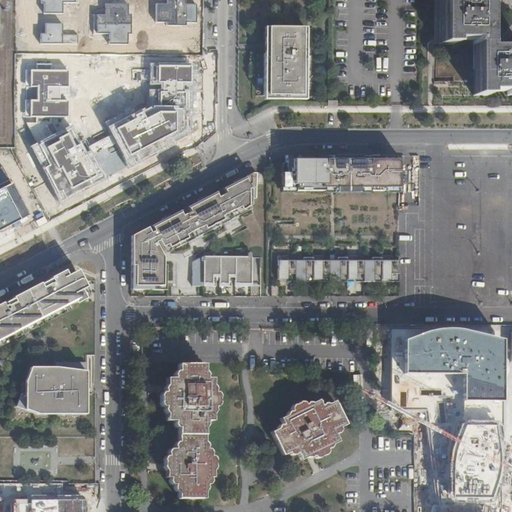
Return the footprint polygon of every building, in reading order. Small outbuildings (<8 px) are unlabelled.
[(486,96),(486,91),(507,91),(507,95),(511,95),(511,44),(506,44),(506,47),(486,47),(486,0),(438,0),(439,44),(453,44),(453,40),(473,41),(473,95),(486,96)] [(263,54),(263,96),(304,95),(304,27),(266,27),(266,54),(263,54)] [(399,157),(285,156),(285,164),(281,164),(281,189),(399,189),(399,157)] [(165,287),(165,264),(160,253),(177,244),(178,247),(188,242),(185,236),(189,234),(193,242),(202,237),(200,233),(213,226),(214,229),(224,224),(221,218),(225,216),(229,224),(238,219),(236,214),(251,207),(251,200),(256,200),(256,174),(253,174),(130,236),(130,286),(165,287)] [(250,281),(250,254),(246,254),(246,258),(200,258),(191,262),(191,287),(215,287),(215,281),(218,281),(218,287),(230,287),(230,281),(233,281),(233,287),(246,287),(246,281),(250,281)] [(399,283),(399,261),(391,261),(391,256),(381,256),(381,258),(371,258),(371,261),(364,261),(356,261),(356,256),(347,256),(347,258),(337,258),(337,261),(329,261),(322,261),(322,256),(312,256),(312,258),(302,258),(302,261),(295,262),(287,262),(287,256),(277,256),(277,281),(288,281),(288,283),(312,283),(312,281),(323,281),(323,283),(329,283),(347,283),(347,281),(357,281),(357,283),(364,283),(381,283),(381,280),(392,280),(392,283),(399,283)] [(63,271),(0,303),(0,338),(82,296),(79,291),(80,290),(84,288),(75,271),(66,276),(63,271)] [(75,271),(84,288),(85,288),(76,271),(75,271)] [(82,296),(0,338),(0,340),(72,303),(73,305),(83,299),(82,298),(84,297),(80,290),(79,291),(82,296)] [(37,414),(85,415),(86,363),(55,362),(55,368),(30,368),(25,382),(20,382),(20,393),(15,406),(37,414)] [(158,404),(161,407),(163,408),(163,410),(163,411),(165,414),(165,421),(173,422),(174,424),(172,425),(174,429),(177,429),(176,442),(174,442),(171,447),(173,447),(173,449),(168,449),(165,454),(167,455),(166,456),(164,456),(162,461),(163,462),(163,468),(165,471),(164,478),(169,478),(169,481),(168,481),(170,485),(173,485),(173,487),(172,488),(175,492),(177,492),(178,499),(203,499),(203,492),(206,488),(205,487),(205,485),(207,485),(210,481),(209,481),(209,478),(211,478),(211,472),(214,468),(213,467),(213,461),(214,461),(211,456),(210,457),(209,455),(210,454),(208,449),(206,450),(205,447),(206,447),(203,442),(204,427),(206,425),(205,424),(205,422),(211,422),(212,413),(214,411),(213,411),(213,408),(216,408),(218,403),(217,403),(217,398),(218,397),(215,393),(213,393),(213,391),(214,390),(211,385),(211,379),(205,379),(205,375),(203,372),(203,365),(177,365),(177,372),(174,372),(172,375),(173,377),(173,379),(165,379),(165,386),(162,390),(163,390),(163,393),(161,393),(158,397),(159,397),(159,403),(158,404)] [(293,415),(291,415),(288,419),(289,421),(287,423),(286,422),(283,426),(283,427),(277,430),(288,453),(294,450),(295,452),(299,453),(301,451),(303,451),(304,454),(308,454),(310,453),(311,453),(312,455),(317,456),(316,455),(322,452),(322,453),(325,450),(331,447),(329,443),(331,442),(333,442),(336,437),(335,436),(337,435),(339,431),(338,429),(345,425),(333,402),(328,405),(323,404),(323,406),(321,406),(320,404),(315,403),(316,404),(313,406),(311,403),(307,403),(307,404),(303,407),(302,405),(299,410),(292,413),(293,415)]
